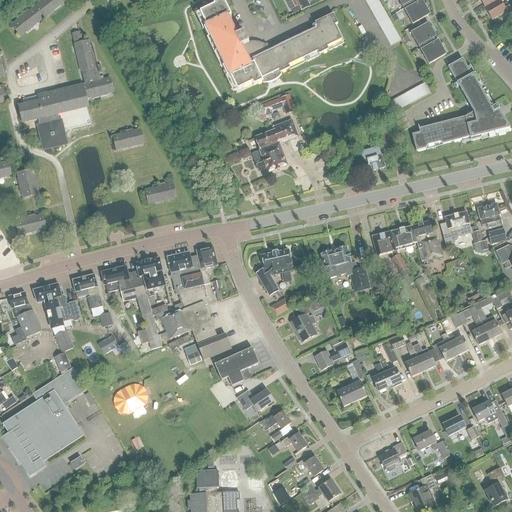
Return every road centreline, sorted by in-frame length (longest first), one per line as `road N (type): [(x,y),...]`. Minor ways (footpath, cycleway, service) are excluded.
road 1 (tertiary): [(226,228),(511,164)]
road 2 (residential): [(342,448),(242,287),(226,228)]
road 3 (tertiary): [(0,286),(226,228)]
road 4 (residential): [(342,448),(511,363)]
road 5 (residential): [(341,0),(268,36),(246,23),(236,0)]
